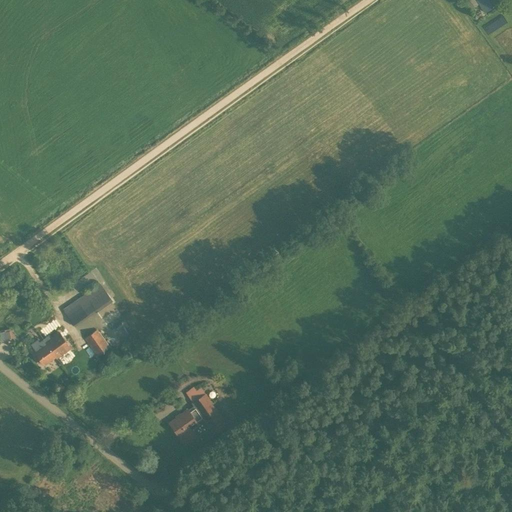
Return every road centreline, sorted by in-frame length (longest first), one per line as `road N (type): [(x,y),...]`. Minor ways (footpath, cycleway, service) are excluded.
road 1 (track): [(366,0),(0,264)]
road 2 (track): [(98,443),(171,412),(173,394),(199,378),(217,381),(242,419),(150,486)]
road 3 (unclassified): [(181,511),(0,366)]
road 4 (track): [(371,511),(511,426)]
